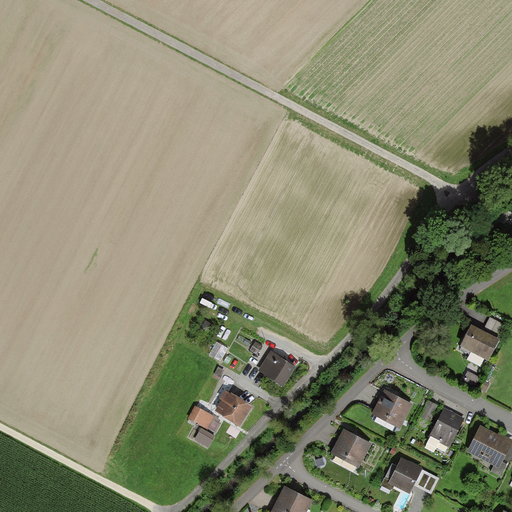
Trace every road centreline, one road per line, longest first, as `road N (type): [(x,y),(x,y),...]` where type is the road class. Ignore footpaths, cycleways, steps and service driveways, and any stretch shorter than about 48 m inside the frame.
road 1 (track): [(456,193),(338,349),(171,511)]
road 2 (residential): [(84,0),(456,193)]
road 3 (track): [(144,511),(0,424)]
road 4 (residential): [(392,354),(280,463)]
road 5 (residential): [(511,261),(392,354)]
road 6 (residential): [(392,354),(511,421)]
